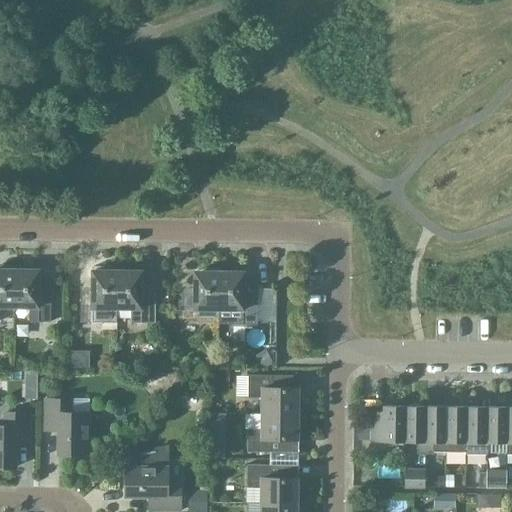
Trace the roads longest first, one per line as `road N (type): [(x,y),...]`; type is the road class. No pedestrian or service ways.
road 1 (residential): [(0,228),(338,231),(338,354)]
road 2 (residential): [(511,354),(338,354)]
road 3 (residential): [(333,511),(338,354)]
